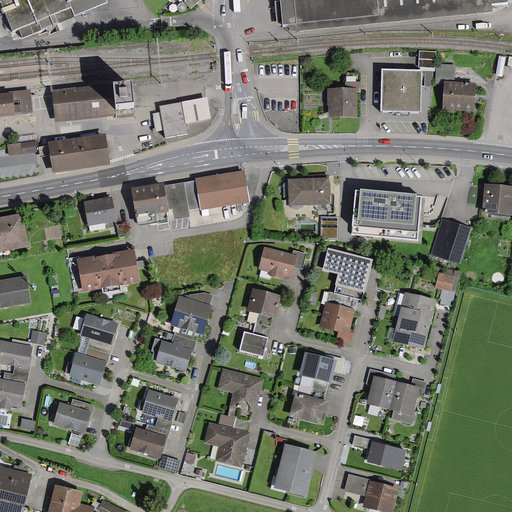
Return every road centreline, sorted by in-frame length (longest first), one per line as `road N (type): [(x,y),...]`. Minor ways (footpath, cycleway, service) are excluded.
road 1 (residential): [(225,296),(198,393),(123,370),(96,460)]
road 2 (primary): [(265,149),(399,146),(511,156)]
road 3 (primary): [(0,197),(238,151)]
road 4 (residential): [(372,307),(322,511)]
road 5 (residential): [(297,511),(96,460)]
road 6 (residential): [(141,240),(246,222),(265,149)]
road 7 (residential): [(226,0),(238,151)]
